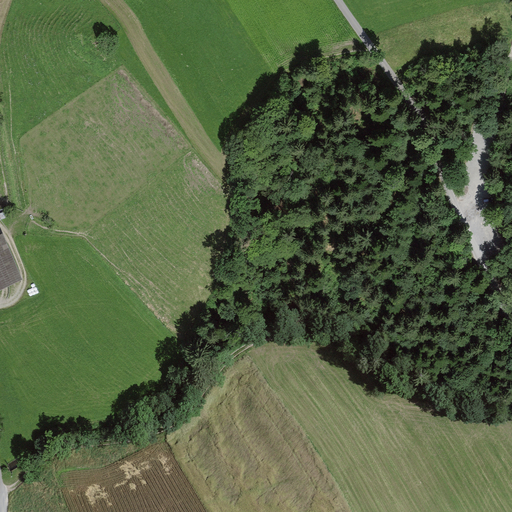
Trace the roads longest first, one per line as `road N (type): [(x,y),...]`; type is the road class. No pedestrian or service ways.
road 1 (track): [(2,496),(63,449),(174,425),(247,346),(274,339),(456,339),(491,328),(504,307)]
road 2 (unclassified): [(338,0),(424,120),(464,226),(511,320)]
road 3 (track): [(511,57),(464,226)]
